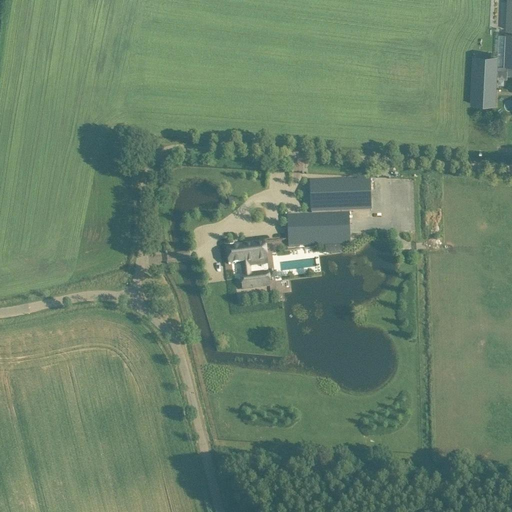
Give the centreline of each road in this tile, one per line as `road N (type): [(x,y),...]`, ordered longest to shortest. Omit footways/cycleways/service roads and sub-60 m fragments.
road 1 (track): [(170,151),(511,169)]
road 2 (unclassified): [(219,511),(170,340),(130,299)]
road 3 (unclassified): [(130,299),(151,180),(157,159),(170,151)]
road 4 (unclassified): [(130,299),(79,297),(0,314)]
